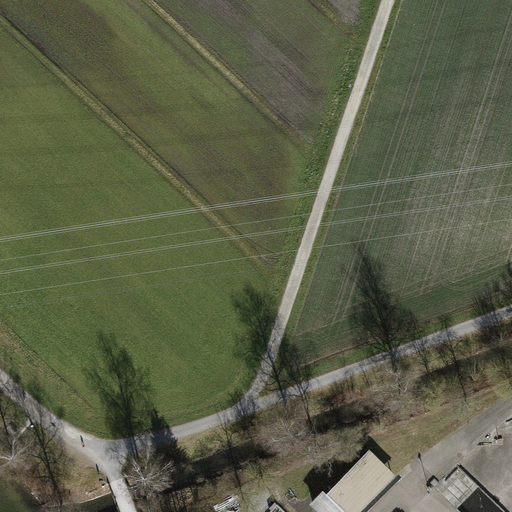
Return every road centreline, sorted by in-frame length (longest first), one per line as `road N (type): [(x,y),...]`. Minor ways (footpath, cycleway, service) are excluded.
road 1 (track): [(107,458),(255,405),(390,0)]
road 2 (track): [(511,310),(255,405)]
road 3 (track): [(0,370),(78,442),(107,458)]
